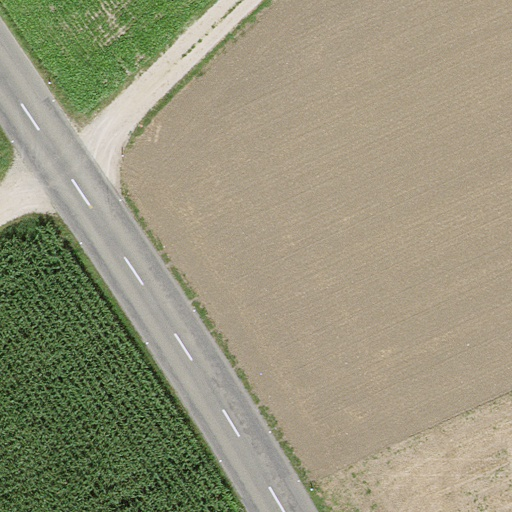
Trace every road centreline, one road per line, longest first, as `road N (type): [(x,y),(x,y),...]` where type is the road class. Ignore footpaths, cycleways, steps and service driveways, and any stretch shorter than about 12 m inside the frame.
road 1 (tertiary): [(284,511),(0,68)]
road 2 (track): [(0,211),(108,128),(239,0)]
